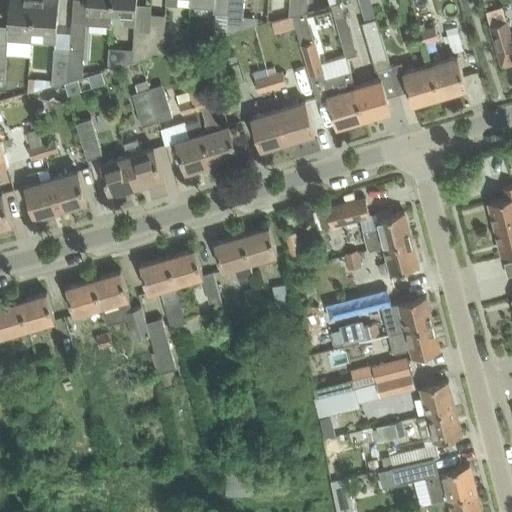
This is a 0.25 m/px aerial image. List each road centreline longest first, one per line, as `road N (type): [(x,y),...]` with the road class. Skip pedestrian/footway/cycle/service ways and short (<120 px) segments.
road 1 (residential): [(0,265),(416,144)]
road 2 (residential): [(510,511),(416,144)]
